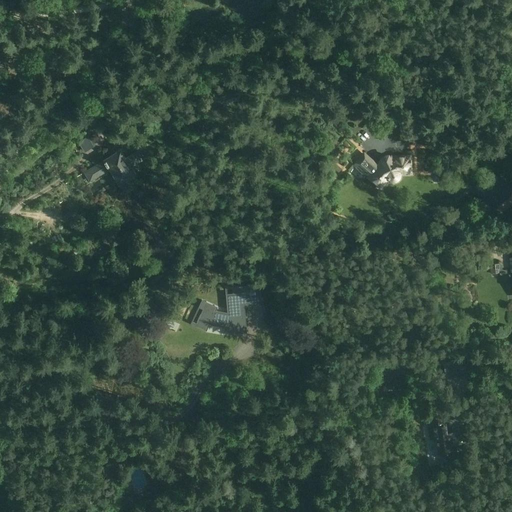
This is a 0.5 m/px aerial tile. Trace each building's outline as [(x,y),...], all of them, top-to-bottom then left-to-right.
[(369,152),(361,167),(368,170),(371,164),(381,170),(379,174),(377,173),(374,179),(382,183),(391,162),(375,155),(378,149),(369,145),(367,151),(369,152)] [(97,165),(86,172),(91,179),(108,168),(124,192),(131,187),(125,178),(128,176),(129,177),(136,173),(132,166),(141,160),(136,153),(126,159),(123,155),(121,152),(122,151),(120,149),(115,152),(117,156),(112,159),(111,157),(106,161),(106,160),(104,162),(97,166),(97,165)] [(65,205),(70,203),(65,194),(60,196),(65,205)] [(229,334),(244,333),(240,294),(230,295),(231,310),(227,310),(227,312),(224,312),(223,312),(221,311),(219,311),(216,310),(217,307),(207,302),(196,324),(207,329),(210,323),(215,325),(219,326),(223,326),(229,326),(229,334)] [(466,376),(465,361),(454,362),(456,377),(466,376)] [(436,439),(438,455),(445,454),(446,459),(456,457),(454,444),(453,444),(452,432),(447,433),(445,421),(428,423),(431,440),(436,439)]
